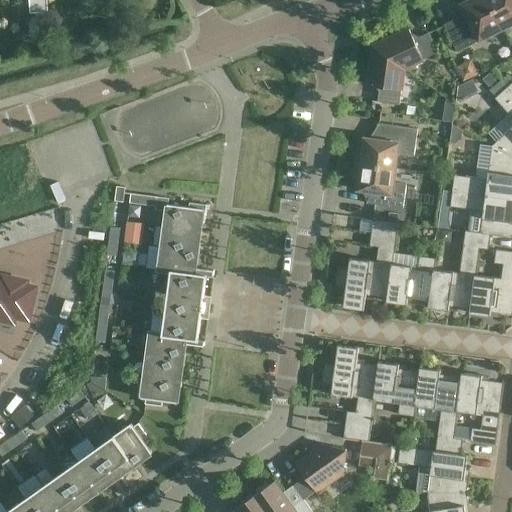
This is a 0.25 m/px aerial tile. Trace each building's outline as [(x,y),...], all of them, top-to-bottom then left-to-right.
[(34,13),(34,17),(44,16),(44,12),(46,12),(45,0),(26,0),(27,14),(34,13)] [(444,25),(457,51),(479,40),(479,41),(503,29),(488,0),(469,0),(461,4),(466,14),(444,25)] [(511,0),(488,0),(503,29),(511,24),(511,0)] [(373,45),(405,68),(423,60),(423,59),(437,53),(428,33),(419,37),(410,33),(408,29),(373,45)] [(378,101),(399,104),(402,88),(405,68),(373,45),(368,84),(373,85),(379,91),(378,101)] [(511,127),(492,146),(511,156),(511,93),(507,88),(495,98),(511,117),(511,127)] [(355,163),(396,169),(398,154),(414,156),(418,129),(378,123),(375,139),(364,138),(363,149),(358,150),(356,159),(355,163)] [(443,189),(511,198),(511,156),(492,146),(487,179),(454,175),(454,181),(444,180),(443,189)] [(367,203),(403,208),(406,184),(394,183),(396,169),(355,163),(355,167),(354,177),(359,179),(357,190),(368,191),(367,203)] [(117,186),(115,201),(123,202),(125,187),(117,186)] [(491,235),(511,237),(511,198),(443,189),(441,200),(451,201),(450,207),(471,209),(468,231),(480,232),(480,233),(491,234),(491,235)] [(166,219),(201,223),(205,223),(207,205),(189,203),(189,207),(168,204),(169,198),(156,197),(131,194),(129,203),(155,206),(154,209),(167,211),(166,219)] [(142,243),(143,220),(124,219),(123,242),(142,243)] [(166,219),(163,236),(199,241),(201,223),(166,219)] [(399,223),(373,219),(371,233),(397,236),(399,223)] [(108,247),(118,249),(121,228),(110,226),(108,247)] [(428,307),(448,310),(449,306),(470,309),(471,309),(475,275),(476,275),(480,248),(489,250),(491,235),(491,234),(480,233),(480,232),(468,231),(465,230),(460,273),(434,269),(429,304),(428,303),(428,307)] [(345,297),(365,299),(366,295),(387,298),(392,264),(393,264),(397,236),(371,233),(370,246),(378,247),(376,261),(350,258),(348,268),(337,266),(335,285),(346,287),(345,297)] [(150,246),(147,268),(159,270),(161,254),(197,259),(199,241),(163,236),(162,248),(150,246)] [(118,249),(108,247),(107,255),(117,256),(118,249)] [(469,313),(490,316),(491,312),(511,314),(511,251),(496,249),(494,263),(503,264),(501,278),(476,275),(475,275),(471,309),(470,309),(469,313)] [(196,259),(161,254),(159,270),(149,344),(185,348),(185,344),(204,346),(205,340),(198,339),(207,276),(213,277),(214,270),(195,268),(196,259)] [(386,302),(407,305),(407,301),(428,303),(429,304),(434,269),(436,258),(419,256),(418,267),(393,264),(392,264),(387,298),(386,302)] [(0,326),(15,330),(16,324),(31,327),(40,289),(29,287),(30,283),(0,276),(0,326)] [(100,301),(110,302),(112,284),(103,283),(100,301)] [(98,319),(108,320),(110,302),(100,301),(98,319)] [(108,320),(98,319),(95,341),(105,342),(108,320)] [(149,344),(146,361),(182,366),(185,348),(149,344)] [(346,424),(371,428),(375,400),(374,400),(378,366),(378,365),(357,363),(357,358),(337,355),(335,365),(324,364),(321,383),(333,384),(331,394),(358,398),(356,412),(347,411),(346,424)] [(146,361),(144,379),(180,384),(182,366),(146,361)] [(398,414),(415,417),(416,406),(415,406),(420,371),(419,371),(398,368),(399,364),(378,361),(378,365),(378,366),(374,400),(375,400),(400,403),(398,414)] [(461,455),(461,454),(463,440),(463,439),(454,438),(456,426),(458,411),(457,411),(462,377),(461,377),(440,374),(440,370),(420,367),(419,371),(420,371),(415,406),(416,406),(441,409),(435,451),(435,452),(461,455)] [(470,441),(496,445),(504,382),(481,379),(482,375),(461,373),(461,377),(462,377),(457,411),(458,411),(483,414),(481,429),(472,428),(456,426),(454,438),(463,439),(463,440),(470,441)] [(90,377),(90,382),(106,391),(106,378),(90,377)] [(145,404),(162,406),(162,401),(177,403),(180,384),(144,379),(142,398),(146,399),(145,404)] [(90,382),(86,385),(94,397),(106,391),(90,382)] [(72,406),(85,397),(80,389),(66,398),(72,406)] [(45,414),(50,422),(63,413),(57,405),(45,414)] [(50,422),(45,414),(32,423),(37,431),(50,422)] [(113,436),(134,466),(152,453),(144,440),(148,437),(138,424),(134,427),(131,423),(113,436)] [(344,438),(369,441),(371,428),(346,424),(344,438)] [(9,439),(15,447),(28,437),(22,430),(9,439)] [(113,436),(96,449),(116,478),(134,466),(113,436)] [(15,447),(9,439),(0,446),(0,452),(2,456),(15,447)] [(392,446),(363,441),(359,465),(389,470),(392,446)] [(298,464),(317,490),(342,472),(346,449),(324,445),(323,451),(315,456),(310,456),(298,464)] [(416,492),(428,493),(428,492),(467,492),(469,478),(465,477),(468,455),(461,454),(461,455),(435,452),(435,451),(400,446),(398,463),(420,466),(416,492)] [(96,449),(78,461),(99,490),(116,478),(96,449)] [(78,461),(60,474),(81,503),(99,490),(78,461)] [(60,474),(43,486),(61,511),(68,511),(81,503),(60,474)] [(312,511),(303,499),(293,506),(275,480),(268,485),(266,483),(256,490),(258,492),(255,494),(267,511),(312,511)] [(61,511),(43,486),(25,499),(34,511),(61,511)] [(465,511),(465,507),(469,506),(467,492),(428,492),(428,493),(430,511),(465,511)] [(267,511),(255,494),(252,496),(250,494),(240,501),(242,504),(235,509),(236,511),(267,511)] [(34,511),(25,499),(8,511),(34,511)] [(0,502),(0,511),(8,511),(7,511),(0,502)]
